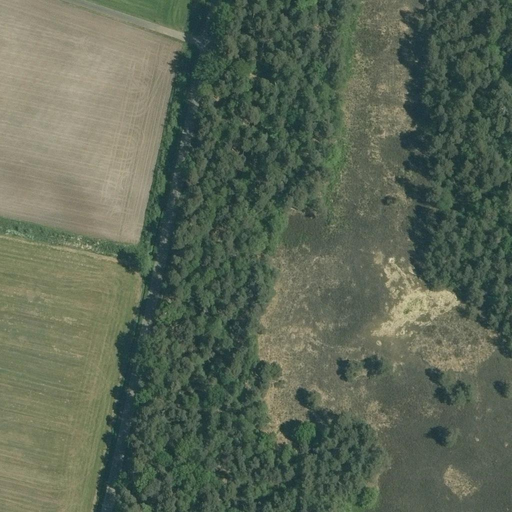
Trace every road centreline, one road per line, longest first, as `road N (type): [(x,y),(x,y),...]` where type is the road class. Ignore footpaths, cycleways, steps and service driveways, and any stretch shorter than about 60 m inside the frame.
road 1 (unclassified): [(106,511),(215,0)]
road 2 (unknown): [(206,41),(89,0)]
